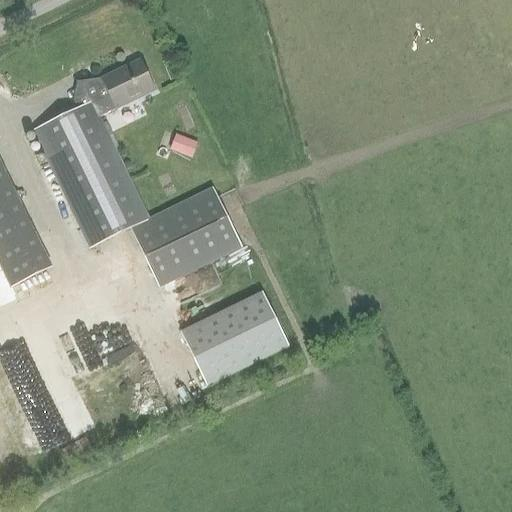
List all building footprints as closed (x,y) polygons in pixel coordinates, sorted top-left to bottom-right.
[(149,220),(99,118),(116,109),(117,110),(154,91),(140,61),(102,79),(110,96),(93,104),(92,103),(33,132),(90,249),(130,229),(149,220)] [(192,157),(199,142),(176,131),(169,147),(192,157)] [(0,174),(0,247),(29,233),(0,174)] [(242,248),(213,189),(149,220),(130,229),(159,288),(242,248)] [(181,334),(207,388),(288,348),(262,294),(181,334)]
